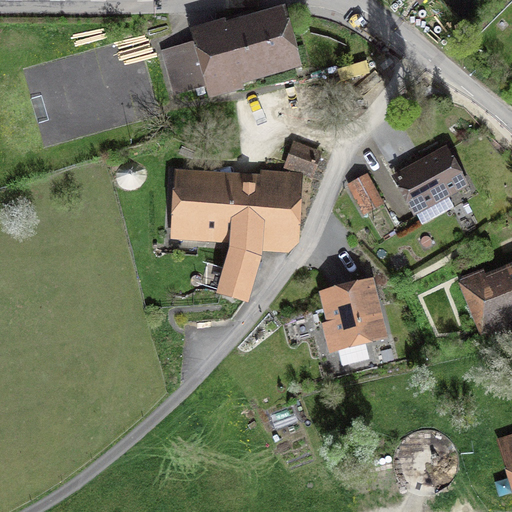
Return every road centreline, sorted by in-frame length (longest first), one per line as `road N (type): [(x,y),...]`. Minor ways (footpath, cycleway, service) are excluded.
road 1 (track): [(262,304),(149,421),(32,511)]
road 2 (residential): [(436,67),(349,141),(302,249),(262,304)]
